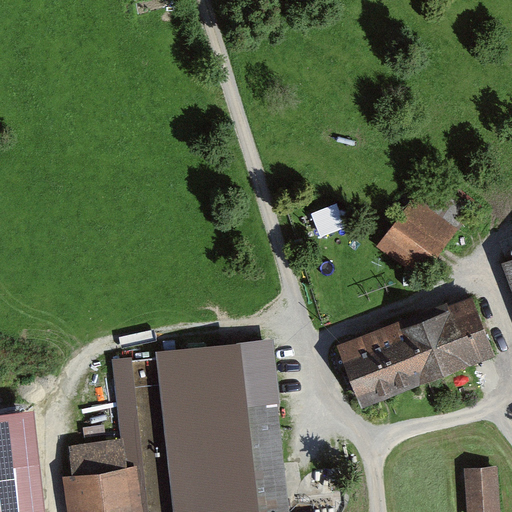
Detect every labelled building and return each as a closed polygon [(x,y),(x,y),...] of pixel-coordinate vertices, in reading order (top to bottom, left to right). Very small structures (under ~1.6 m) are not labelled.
[(431,178),(381,249),(415,272),(434,272),(478,210),(431,178)] [(472,300),(404,326),(428,389),(496,363),(472,300)] [(404,326),(340,349),(363,412),(428,389),(404,326)] [(289,511),(273,347),(160,358),(175,511),(289,511)] [(129,511),(147,511),(132,360),(113,362),(129,511)] [(127,511),(120,443),(69,449),(72,478),(65,479),(68,511),(127,511)] [(500,511),(498,471),(468,473),(470,511),(500,511)]
